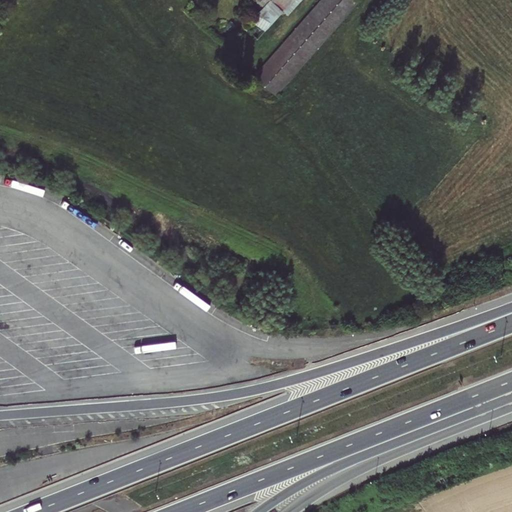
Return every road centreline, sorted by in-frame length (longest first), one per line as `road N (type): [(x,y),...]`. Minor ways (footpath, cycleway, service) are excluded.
road 1 (motorway): [(511,323),(32,511)]
road 2 (motorway): [(511,319),(281,383),(129,405)]
road 3 (track): [(0,129),(95,162),(280,250),(317,294)]
road 4 (motorway): [(178,511),(502,385)]
road 5 (motorway): [(258,511),(329,470),(479,410)]
road 6 (motorway): [(286,511),(345,474),(479,410)]
